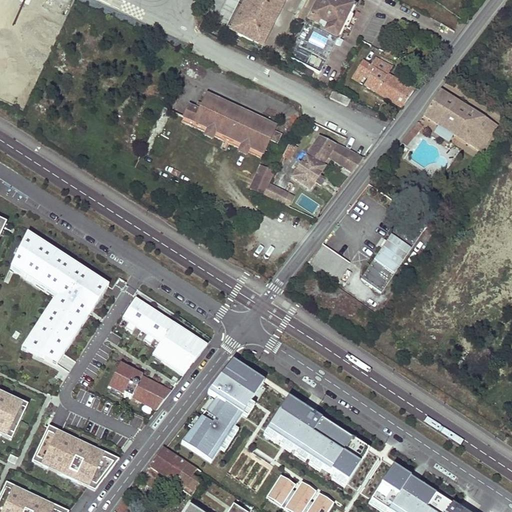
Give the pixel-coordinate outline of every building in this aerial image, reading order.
[(284,0),(242,0),(227,30),(261,47),(284,0)] [(319,74),(320,73),(337,39),(339,40),(356,6),(344,0),(318,0),(307,24),(306,24),(289,59),(319,74)] [(402,108),(413,91),(387,76),(392,67),(375,58),(370,66),(362,61),(351,78),(402,108)] [(423,116),(481,152),(490,138),(483,134),(489,123),(440,91),(423,116)] [(346,107),(350,100),(333,92),(330,99),(346,107)] [(192,127),(194,123),(208,129),(214,132),(241,145),(248,148),(263,154),(270,140),(273,133),(275,127),(206,95),(202,105),(199,111),(197,110),(189,107),(182,122),(192,127)] [(496,127),(489,123),(483,134),(490,138),(496,127)] [(421,129),(416,126),(410,134),(415,137),(421,129)] [(214,132),(208,129),(205,136),(211,139),(214,132)] [(280,136),(273,133),(270,140),(276,143),(280,136)] [(319,137),(291,178),(309,191),(325,168),(322,167),(328,158),(353,173),(363,160),(350,152),(319,137)] [(248,148),(241,145),(238,152),(245,155),(248,148)] [(275,174),(261,167),(250,190),(263,196),(268,186),(275,174)] [(288,195),(268,186),(263,196),(283,205),(288,195)] [(408,212),(361,277),(364,280),(376,288),(380,291),(426,224),(408,212)] [(35,239),(27,234),(25,238),(33,243),(35,239)] [(33,243),(25,238),(12,264),(23,271),(20,275),(36,285),(38,281),(57,294),(49,306),(53,309),(47,318),(43,316),(37,324),(42,327),(36,336),(31,334),(24,345),(37,354),(36,357),(56,367),(64,354),(60,352),(67,342),(71,344),(81,329),(76,326),(90,306),(94,309),(105,291),(96,284),(99,280),(84,270),(81,275),(72,269),(75,265),(58,254),(55,258),(46,252),(49,248),(35,239),(33,243)] [(312,263),(337,281),(349,264),(323,246),(312,263)] [(55,258),(58,254),(49,248),(46,252),(55,258)] [(12,264),(10,269),(20,275),(23,271),(12,264)] [(81,275),(84,270),(75,265),(72,269),(81,275)] [(96,284),(105,291),(108,286),(99,280),(96,284)] [(367,300),(376,288),(364,280),(356,292),(367,300)] [(36,285),(55,298),(57,294),(38,281),(36,285)] [(135,299),(122,319),(128,323),(125,329),(132,333),(136,328),(147,335),(143,341),(151,345),(154,340),(160,344),(155,352),(164,358),(161,362),(183,377),(204,350),(198,346),(200,342),(182,330),(179,334),(171,328),(173,324),(135,299)] [(49,306),(43,316),(47,318),(53,309),(49,306)] [(76,326),(81,329),(94,309),(90,306),(76,326)] [(37,324),(31,334),(36,336),(42,327),(37,324)] [(182,330),(173,324),(171,328),(179,334),(182,330)] [(60,352),(64,354),(71,344),(67,342),(60,352)] [(24,345),(21,350),(36,357),(37,354),(24,345)] [(164,358),(155,352),(152,356),(161,362),(164,358)] [(263,383),(232,362),(207,394),(215,399),(181,444),(211,463),(219,450),(233,428),(242,415),(249,404),(263,383)] [(156,411),(171,393),(141,378),(142,376),(119,365),(108,388),(131,400),(131,399),(156,411)] [(0,436),(0,437),(3,432),(13,436),(25,411),(14,406),(17,402),(7,397),(5,402),(0,399),(0,436)] [(334,476),(346,485),(362,460),(358,457),(364,449),(351,440),(349,445),(341,439),(343,435),(336,430),(333,435),(325,429),(328,425),(314,416),(312,420),(308,417),(307,419),(301,415),(305,410),(287,399),(265,432),(334,476)] [(25,411),(27,407),(17,402),(14,406),(25,411)] [(253,407),(249,404),(242,415),(246,418),(253,407)] [(312,420),(314,416),(305,410),(301,415),(307,419),(308,417),(312,420)] [(333,435),(336,430),(328,425),(325,429),(333,435)] [(48,427),(32,462),(44,468),(60,433),(48,427)] [(238,431),(233,428),(219,450),(224,452),(238,431)] [(0,437),(11,441),(13,436),(3,432),(0,437)] [(273,443),(276,439),(265,432),(263,436),(273,443)] [(59,469),(57,474),(87,488),(92,482),(98,487),(115,464),(102,458),(104,453),(87,446),(85,450),(74,445),(76,441),(76,440),(74,445),(59,438),(61,433),(60,433),(44,468),(46,464),(59,469)] [(76,440),(61,433),(59,438),(74,445),(76,440)] [(349,445),(351,440),(343,435),(341,439),(349,445)] [(87,446),(76,441),(74,445),(85,450),(87,446)] [(288,453),(291,448),(280,441),(277,446),(288,453)] [(162,448),(149,467),(191,497),(200,484),(191,478),(197,470),(162,448)] [(368,451),(364,449),(358,457),(362,460),(368,451)] [(304,463),(307,459),(296,452),(293,456),(304,463)] [(118,460),(104,453),(102,458),(115,464),(118,460)] [(258,474),(239,460),(231,472),(249,485),(258,474)] [(319,473),(321,468),(311,461),(308,466),(319,473)] [(46,464),(44,468),(57,474),(59,469),(46,464)] [(387,485),(397,470),(392,467),(383,482),(387,485)] [(455,511),(457,510),(443,500),(441,505),(432,499),(435,495),(427,490),(424,494),(416,488),(418,484),(397,470),(387,485),(383,482),(371,500),(388,511),(455,511)] [(343,489),(346,485),(334,476),(331,481),(343,489)] [(280,477),(269,495),(284,504),(295,487),(280,477)] [(87,488),(95,492),(98,487),(92,482),(87,488)] [(16,488),(6,484),(4,488),(14,493),(16,488)] [(303,511),(315,494),(300,484),(286,506),(295,511),(303,511)] [(427,490),(418,484),(416,488),(424,494),(427,490)] [(284,504),(281,509),(283,510),(297,489),(295,487),(284,504)] [(0,511),(54,511),(51,510),(53,506),(37,498),(34,502),(24,498),(26,493),(16,488),(14,493),(4,488),(0,495),(0,511)] [(37,498),(26,493),(24,498),(34,502),(37,498)] [(315,494),(303,511),(307,511),(318,495),(315,494)] [(141,511),(148,503),(137,495),(131,503),(125,498),(115,511),(141,511)] [(269,495),(266,499),(281,509),(284,504),(269,495)] [(328,511),(333,505),(318,495),(307,511),(328,511)] [(443,500),(435,495),(432,499),(441,505),(443,500)] [(386,511),(387,511),(371,500),(368,505),(378,511),(386,511)]
